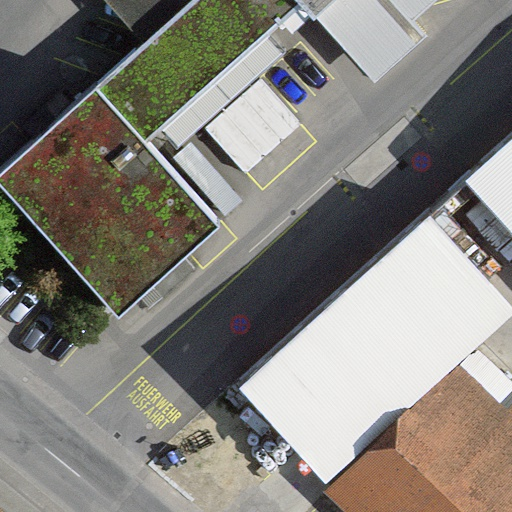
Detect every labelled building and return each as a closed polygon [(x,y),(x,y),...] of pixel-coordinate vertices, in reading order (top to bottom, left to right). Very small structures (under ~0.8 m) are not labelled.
[(104,0),(142,41),(0,168),(0,175),(117,305),(218,215),(146,135),(296,0),(305,0),(366,68),(442,0),(104,0)] [(262,56),(201,106),(246,161),(307,111),(262,56)] [(511,158),(478,190),(511,226),(511,158)] [(431,221),(248,383),(328,473),(511,312),(431,221)] [(353,511),(511,511),(511,379),(476,345),(334,494),(353,511)]
